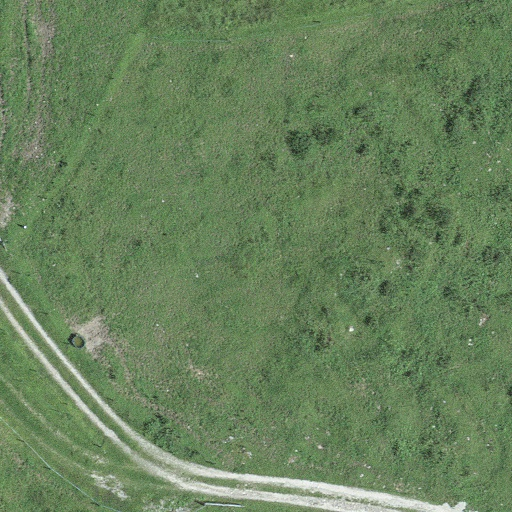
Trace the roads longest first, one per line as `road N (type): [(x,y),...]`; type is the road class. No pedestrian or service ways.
road 1 (track): [(393,511),(163,470),(47,357),(0,270)]
road 2 (track): [(163,470),(121,484),(36,440),(0,404)]
